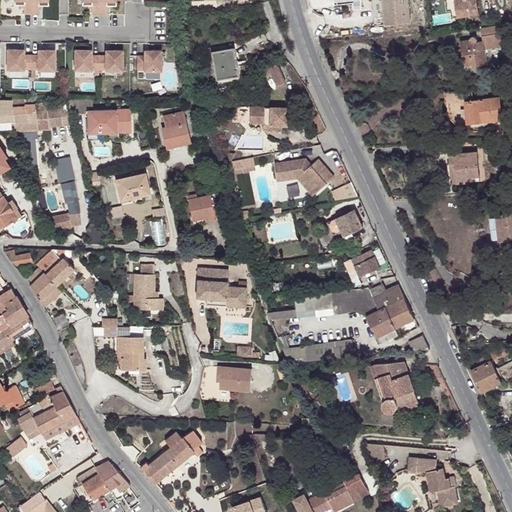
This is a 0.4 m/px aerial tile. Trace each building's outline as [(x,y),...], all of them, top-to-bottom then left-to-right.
[(47,0),(14,0),(14,5),(20,5),(24,5),(24,7),(24,14),(39,14),(39,7),(39,5),(42,5),(48,5),(47,0)] [(115,0),(81,0),(82,4),(87,4),(91,4),(91,7),(91,14),(106,14),(106,7),(106,4),(110,4),(115,4),(115,0)] [(407,0),(373,0),(374,11),(384,10),(386,24),(410,21),(407,0)] [(477,0),(455,0),(458,18),(480,14),(477,0)] [(384,10),(374,11),(375,25),(386,24),(384,10)] [(475,62),(476,65),(485,64),(483,41),(477,41),(477,39),(477,37),(477,35),(475,35),(473,36),(471,38),(470,39),(460,40),(461,48),(455,48),(458,76),(471,71),(471,66),(470,63),(475,62)] [(237,75),(234,61),(232,48),(211,51),(216,79),(237,75)] [(24,49),(7,49),(7,69),(24,69),(24,68),(38,68),(38,69),(55,69),(55,49),(38,49),(38,54),(24,54),(24,49)] [(91,49),(74,49),(75,69),(91,69),(91,68),(105,68),(105,69),(122,69),(123,49),(105,49),(106,54),(91,54),(91,49)] [(144,54),(137,54),(137,68),(144,68),(144,69),(161,69),(161,49),(144,49),(144,54)] [(238,60),(234,61),(237,75),(216,79),(217,83),(241,78),(238,60)] [(281,61),(268,67),(277,86),(290,80),(281,61)] [(470,90),(454,91),(455,101),(470,99),(471,107),(473,122),(490,121),(508,118),(506,96),(471,99),(470,90)] [(92,97),(88,97),(83,97),(67,98),(71,113),(87,112),(88,132),(107,131),(118,130),(131,130),(130,107),(93,109),(92,97)] [(12,100),(0,100),(0,122),(14,121),(12,100)] [(25,100),(12,100),(14,121),(28,120),(26,104),(25,100)] [(26,104),(28,120),(37,119),(38,129),(50,128),(46,102),(26,104)] [(251,106),(251,124),(263,125),(269,125),(269,131),(274,131),(278,133),(281,132),(283,131),(284,130),(285,126),(288,126),(289,107),(251,106)] [(473,122),(471,107),(467,108),(468,127),(490,124),(490,121),(473,122)] [(162,126),(166,143),(176,141),(177,144),(191,140),(183,110),(163,114),(166,125),(162,126)] [(39,159),(35,142),(23,145),(27,162),(39,159)] [(452,151),(453,161),(458,160),(458,181),(473,180),(473,175),(481,175),(480,150),(452,151)] [(251,154),(230,161),(234,175),(256,168),(251,154)] [(74,179),(69,156),(54,159),(58,182),(74,179)] [(305,159),(275,163),(277,181),(298,178),(314,195),(327,184),(305,159)] [(101,188),(98,172),(86,174),(92,191),(101,188)] [(145,172),(116,179),(121,200),(151,193),(145,172)] [(337,202),(357,194),(352,182),(332,190),(337,202)] [(212,193),(188,199),(192,215),(204,212),(206,217),(217,214),(212,193)] [(0,195),(0,227),(17,218),(2,194),(0,195)] [(164,207),(150,209),(152,217),(166,215),(164,207)] [(365,227),(356,209),(338,217),(345,233),(343,234),(344,237),(346,236),(351,247),(360,243),(354,232),(365,227)] [(511,211),(496,213),(496,216),(499,238),(499,239),(508,238),(511,237),(511,211)] [(68,213),(43,219),(46,233),(62,229),(63,232),(73,230),(68,213)] [(499,238),(496,216),(490,217),(493,238),(499,238)] [(8,256),(14,265),(33,261),(29,252),(14,255),(8,256)] [(63,257),(45,274),(56,285),(74,268),(63,257)] [(133,308),(161,311),(162,298),(154,297),(157,266),(143,265),(142,274),(136,273),(133,308)] [(43,273),(38,267),(27,277),(32,282),(43,273)] [(247,305),(247,286),(227,285),(228,268),(204,267),(204,279),(198,279),(197,296),(206,297),(226,298),(226,304),(247,305)] [(433,289),(441,286),(433,269),(426,273),(433,289)] [(377,279),(375,271),(361,274),(363,282),(377,279)] [(32,282),(29,285),(30,287),(41,299),(39,301),(45,310),(63,293),(62,292),(56,285),(45,274),(44,272),(43,273),(32,282)] [(415,318),(400,284),(388,289),(386,285),(380,287),(378,285),(372,287),(376,294),(375,294),(383,308),(379,311),(367,317),(377,337),(379,344),(395,336),(398,335),(395,328),(415,318)] [(354,290),(357,311),(358,311),(376,305),(379,311),(383,308),(375,294),(376,294),(372,287),(354,290)] [(0,332),(5,330),(27,316),(11,289),(4,293),(2,289),(0,290),(0,332)] [(341,314),(357,311),(354,290),(333,291),(296,296),(298,306),(298,309),(298,312),(318,309),(335,307),(335,304),(339,305),(341,314)] [(379,311),(376,305),(358,311),(366,317),(367,317),(379,311)] [(318,309),(319,316),(336,314),(335,307),(318,309)] [(268,312),(271,320),(299,315),(298,312),(298,309),(268,312)] [(50,318),(55,327),(66,321),(62,313),(50,318)] [(34,327),(27,316),(5,330),(12,341),(34,327)] [(66,321),(55,327),(56,329),(60,327),(62,330),(69,328),(66,321)] [(117,326),(92,327),(93,335),(104,335),(118,334),(117,326)] [(0,347),(12,341),(5,330),(0,332),(0,347)] [(142,358),(143,337),(117,337),(116,353),(120,353),(120,370),(145,371),(146,358),(142,358)] [(430,349),(424,338),(418,338),(415,339),(415,340),(417,351),(418,351),(430,349)] [(284,351),(289,364),(301,363),(308,362),(335,359),(355,357),(353,341),(283,349),(284,351)] [(239,344),(239,354),(252,354),(253,345),(239,344)] [(511,354),(507,346),(491,353),(494,362),(511,354)] [(481,366),(492,361),(489,354),(478,359),(481,366)] [(375,364),(388,401),(396,398),(399,406),(418,399),(404,361),(375,364)] [(481,366),(471,370),(482,393),(501,384),(502,383),(497,372),(492,361),(481,366)] [(375,364),(372,365),(383,402),(388,401),(375,364)] [(221,365),(220,380),(220,388),(251,390),(252,368),(221,365)] [(443,377),(437,365),(430,365),(437,380),(443,377)] [(502,383),(501,384),(503,385),(511,380),(511,365),(497,372),(502,383)] [(35,396),(54,386),(51,379),(48,380),(34,387),(35,389),(32,389),(35,396)] [(0,382),(0,381),(0,404),(6,401),(12,398),(16,406),(25,401),(16,384),(5,390),(0,382)] [(76,414),(63,391),(16,417),(24,433),(37,426),(41,433),(48,446),(72,433),(65,420),(76,414)] [(6,401),(7,404),(11,401),(14,407),(16,406),(12,398),(6,401)] [(76,414),(65,420),(72,433),(83,427),(76,414)] [(136,430),(124,420),(118,427),(130,437),(136,430)] [(37,426),(24,433),(28,440),(41,433),(37,426)] [(146,462),(140,467),(143,470),(154,482),(174,467),(176,469),(180,467),(178,464),(193,451),(197,456),(203,452),(198,446),(202,442),(193,431),(183,439),(178,432),(166,441),(171,448),(149,466),(146,462)] [(20,435),(6,446),(13,456),(27,445),(20,435)] [(367,447),(377,464),(386,459),(384,446),(367,444),(367,447)] [(427,469),(430,489),(436,488),(438,504),(455,502),(453,486),(450,486),(448,477),(446,478),(445,467),(438,468),(439,461),(413,458),(412,471),(427,469)] [(125,479),(108,460),(93,467),(78,477),(83,484),(81,485),(92,501),(109,490),(115,486),(125,479)] [(120,492),(130,485),(125,479),(115,486),(120,492)] [(343,493),(345,497),(334,502),(325,506),(323,501),(306,510),(303,503),(292,509),(293,511),(355,511),(367,506),(358,486),(343,493)] [(24,511),(57,511),(47,498),(46,498),(41,491),(22,503),(20,504),(24,511)] [(323,501),(325,506),(334,502),(331,497),(323,501)]
